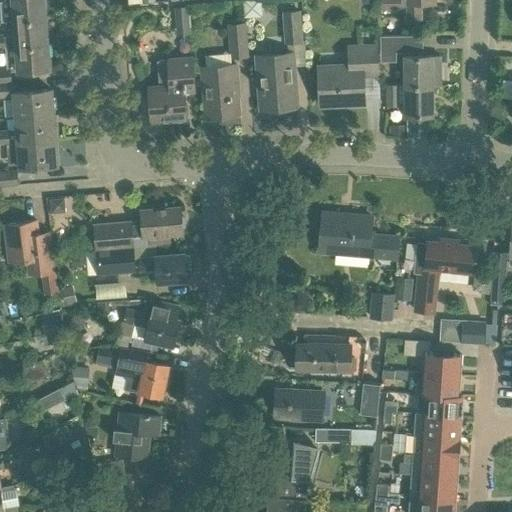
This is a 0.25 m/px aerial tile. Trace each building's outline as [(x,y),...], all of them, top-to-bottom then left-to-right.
[(0,0),(1,0),(2,21),(14,20),(45,17),(43,0),(0,0)] [(378,0),(379,7),(407,7),(407,18),(419,18),(419,2),(433,1),(433,0),(378,0)] [(187,5),(174,6),(176,20),(188,19),(187,5)] [(300,10),(282,11),(285,43),(302,42),(300,10)] [(3,34),(0,34),(0,46),(6,46),(47,43),(45,17),(14,20),(15,36),(3,37),(3,34)] [(245,23),(229,25),(231,57),(247,55),(245,23)] [(378,36),(378,51),(418,50),(418,35),(378,36)] [(0,82),(11,82),(10,71),(49,68),(47,43),(6,46),(7,68),(0,68),(0,82)] [(348,66),(317,67),(319,104),(364,102),(363,74),(378,73),(377,45),(348,46),(348,66)] [(292,54),(256,57),(260,108),(296,105),(292,54)] [(418,55),(403,56),(404,85),(431,85),(440,84),(439,55),(430,55),(418,55)] [(171,85),(149,87),(152,120),(185,118),(183,90),(193,89),(191,57),(169,58),(171,85)] [(236,64),(202,67),(206,116),(238,114),(236,86),(238,85),(236,64)] [(11,82),(0,82),(0,96),(12,95),(11,82)] [(397,85),(384,85),(385,105),(398,105),(398,101),(404,101),(405,124),(405,134),(405,137),(419,137),(419,115),(431,115),(431,85),(404,85),(397,86),(397,85)] [(51,89),(14,92),(16,117),(53,114),(51,89)] [(17,129),(0,130),(0,142),(8,142),(18,141),(55,138),(53,114),(16,117),(17,129)] [(405,124),(392,125),(392,135),(405,134),(405,124)] [(55,138),(18,141),(20,167),(57,164),(55,138)] [(16,170),(0,171),(0,184),(17,183),(16,170)] [(63,198),(49,199),(50,213),(54,213),(64,201),(63,198)] [(171,241),(171,234),(181,233),(181,229),(185,226),(184,218),(180,216),(179,207),(141,210),(142,224),(130,225),(130,224),(94,227),(96,250),(156,245),(156,243),(171,241)] [(321,212),(317,251),(336,253),(336,249),(367,251),(367,255),(395,258),(397,236),(370,234),(371,216),(321,212)] [(37,219),(2,224),(7,264),(25,261),(27,276),(41,274),(43,295),(58,293),(50,231),(39,232),(37,219)] [(418,274),(414,313),(432,315),(437,268),(469,271),(472,246),(456,244),(456,240),(440,238),(440,242),(427,241),(427,243),(417,242),(414,274),(418,274)] [(183,253),(157,256),(156,245),(96,250),(98,273),(139,270),(156,269),(157,282),(186,279),(183,253)] [(493,252),(491,276),(504,278),(506,253),(493,252)] [(394,294),(394,299),(411,300),(413,278),(396,277),(394,294)] [(70,286),(58,289),(63,305),(74,302),(70,286)] [(371,292),(368,317),(392,320),(394,299),(394,294),(371,292)] [(127,308),(124,320),(121,320),(115,346),(121,347),(132,348),(151,352),(156,353),(159,341),(172,344),(178,319),(175,318),(178,305),(153,300),(150,314),(127,308)] [(84,318),(69,320),(71,336),(83,328),(84,318)] [(397,318),(396,328),(425,332),(426,322),(397,318)] [(462,320),(460,342),(477,343),(481,343),(484,344),(485,324),(486,321),(462,320)] [(356,344),(379,348),(382,330),(359,327),(356,344)] [(424,355),(423,372),(459,375),(461,354),(428,351),(429,341),(405,339),(404,353),(424,355)] [(296,343),(295,370),(323,371),(323,369),(349,369),(350,344),(296,343)] [(149,360),(151,352),(132,348),(121,347),(120,349),(99,348),(95,365),(116,369),(116,371),(130,373),(127,388),(162,395),(168,364),(149,360)] [(394,371),(382,369),(382,378),(393,379),(394,371)] [(458,394),(459,375),(423,372),(422,394),(426,394),(426,393),(458,395),(458,394)] [(73,380),(58,388),(64,398),(76,392),(74,384),(73,380)] [(275,389),(274,417),(321,420),(323,392),(275,389)] [(417,393),(416,412),(424,413),(460,416),(462,395),(458,394),(458,395),(426,393),(426,394),(422,394),(417,393)] [(396,412),(397,404),(385,402),(384,410),(392,411),(396,412)] [(391,423),(392,411),(384,410),(383,422),(391,423)] [(120,411),(115,454),(146,457),(149,433),(158,433),(160,415),(120,411)] [(459,437),(460,416),(424,413),(416,412),(415,412),(413,434),(416,434),(417,434),(459,437)] [(64,425),(53,430),(59,442),(70,437),(64,425)] [(316,428),(315,441),(374,442),(375,429),(316,428)] [(457,457),(459,437),(417,434),(416,434),(414,453),(416,454),(457,457)] [(272,453),(269,496),(305,499),(306,484),(316,449),(290,442),(289,450),(272,453)] [(392,444),(381,443),(380,451),(392,452),(392,444)] [(391,460),(392,452),(380,451),(379,459),(391,460)] [(456,477),(457,457),(416,454),(414,453),(412,453),(412,454),(404,453),(403,461),(411,462),(411,474),(456,477)] [(122,459),(98,463),(100,477),(124,474),(122,459)] [(455,497),(456,477),(411,474),(409,494),(455,497)] [(0,485),(0,487),(0,510),(16,508),(15,504),(18,503),(15,487),(12,487),(12,483),(0,485)] [(388,485),(377,484),(376,492),(388,493),(388,485)] [(335,499),(335,488),(320,489),(320,499),(335,499)] [(376,492),(375,500),(387,501),(399,502),(399,494),(388,493),(376,492)] [(453,511),(455,497),(409,494),(407,511),(453,511)] [(269,496),(268,511),(304,511),(305,499),(269,496)] [(327,501),(326,511),(343,511),(344,502),(327,501)]
